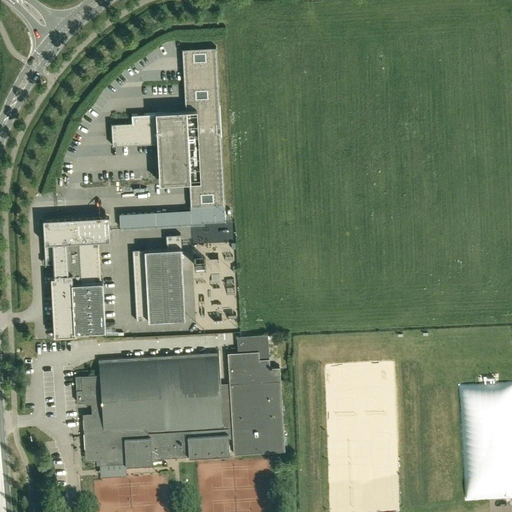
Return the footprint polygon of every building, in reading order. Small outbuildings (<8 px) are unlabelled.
[(132,121),(111,122),(112,145),(160,142),(161,179),(189,177),(190,206),(201,205),(224,204),(216,46),(182,48),(185,111),(131,114),(132,121)] [(225,220),(224,204),(201,205),(202,221),(225,220)] [(43,217),(45,263),(54,262),(54,275),(51,275),(54,334),(76,333),(76,330),(105,329),(102,239),(111,238),(110,213),(58,216),(43,217)] [(133,249),(136,320),(185,317),(181,234),(167,234),(167,247),(133,249)] [(100,373),(75,374),(77,401),(85,401),(85,403),(91,402),(92,415),(87,415),(88,435),(85,435),(85,443),(88,443),(89,456),(99,456),(99,460),(125,459),(125,464),(152,462),(152,457),(188,455),(188,456),(229,453),(228,437),(232,437),(233,453),(285,450),(280,366),(272,366),(272,365),(270,366),(269,357),(259,358),(258,350),(237,351),(227,352),(229,382),(221,383),(219,351),(99,358),(100,373)]
